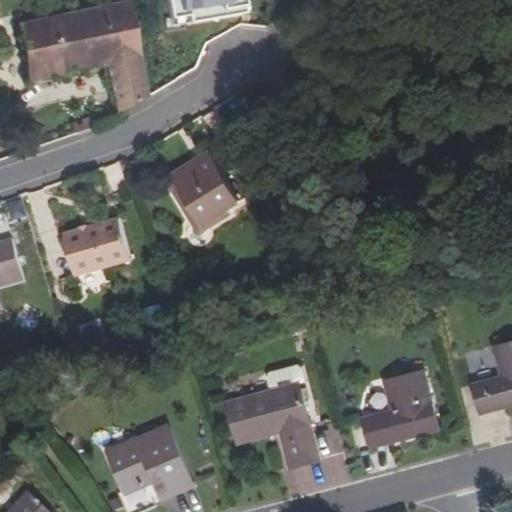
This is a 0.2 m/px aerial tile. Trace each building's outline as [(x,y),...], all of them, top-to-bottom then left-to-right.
[(116,117),(147,97),(130,3),(18,26),(29,81),(105,66),(116,117)] [(171,174),(175,181),(214,157),(209,150),(171,174)] [(241,201),(214,157),(175,181),(203,225),(229,209),(241,201)] [(229,209),(203,225),(175,181),(168,185),(199,237),(233,216),(229,209)] [(76,276),(132,260),(120,217),(65,233),(76,276)] [(0,311),(1,311),(0,308),(0,288),(25,282),(12,239),(0,242),(0,311)] [(503,379),(473,387),(480,415),(495,411),(493,405),(511,399),(511,342),(494,347),(503,379)] [(395,413),(366,420),(373,448),(389,444),(388,439),(440,425),(426,371),(387,381),(395,413)] [(282,433),(291,470),(320,462),(300,385),(230,404),(241,444),(282,433)] [(511,406),(511,399),(493,405),(495,411),(511,406)] [(141,488),(159,481),(167,500),(198,485),(172,425),(110,452),(127,489),(139,484),(141,488)] [(441,430),(440,425),(388,439),(389,444),(441,430)] [(323,458),(341,454),(336,428),(318,432),(323,458)] [(129,494),(141,488),(139,484),(127,489),(129,494)] [(46,511),(29,496),(14,511),(46,511)]
